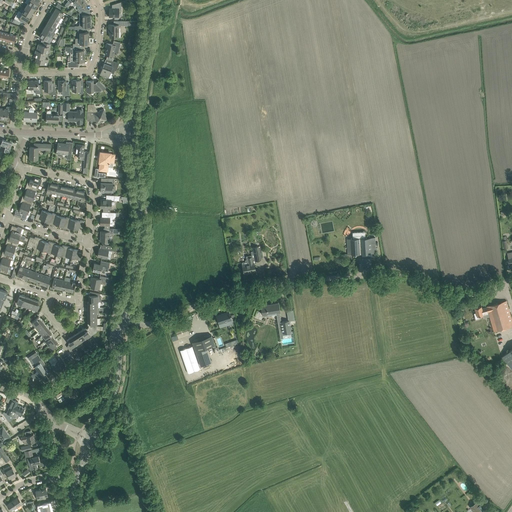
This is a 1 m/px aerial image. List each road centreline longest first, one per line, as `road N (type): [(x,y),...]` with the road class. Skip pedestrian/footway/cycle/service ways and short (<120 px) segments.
road 1 (tertiary): [(120,319),(148,324),(236,292),(329,278),(400,276),(459,293),(511,278)]
road 2 (tertiary): [(135,174),(139,240),(120,319)]
road 3 (residential): [(22,72),(88,70),(99,29),(95,0)]
road 4 (residential): [(23,167),(92,185),(89,241)]
